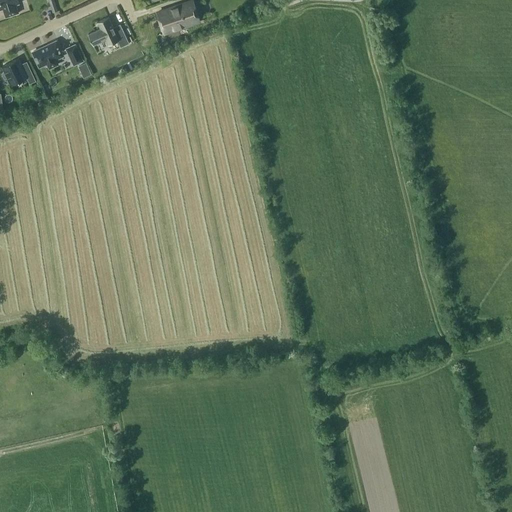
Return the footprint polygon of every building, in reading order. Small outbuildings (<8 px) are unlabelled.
[(16,4),(19,3),(17,0),(0,0),(0,9),(3,9),(6,17),(19,12),(16,4)] [(192,0),(157,12),(165,33),(200,21),(192,0)] [(121,47),(129,43),(122,28),(115,31),(108,17),(109,17),(109,16),(97,22),(98,22),(101,28),(89,34),(89,33),(88,34),(93,45),(94,45),(94,44),(106,39),(108,44),(108,45),(118,40),(121,47)] [(55,59),(63,55),(56,41),(33,52),(39,66),(47,63),(49,67),(57,64),(55,59)] [(74,64),(83,60),(75,44),(66,48),(74,64)] [(4,77),(6,78),(8,77),(11,85),(27,78),(30,83),(36,80),(31,70),(25,72),(18,58),(2,66),(5,71),(3,72),(2,74),(4,77)]
